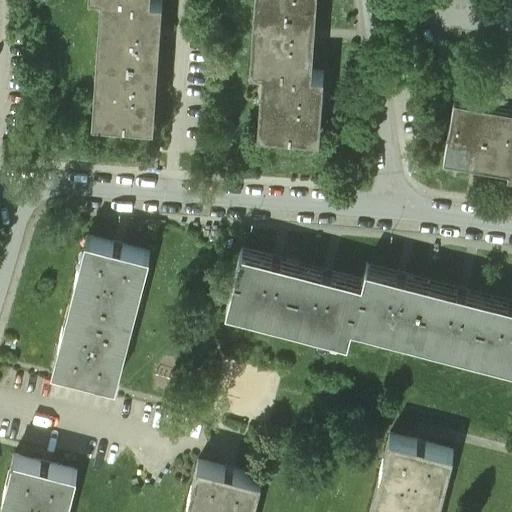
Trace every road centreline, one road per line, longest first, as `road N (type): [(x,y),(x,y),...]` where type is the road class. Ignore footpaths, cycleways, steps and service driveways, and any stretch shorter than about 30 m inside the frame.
road 1 (residential): [(398,209),(27,183)]
road 2 (residential): [(398,209),(372,0)]
